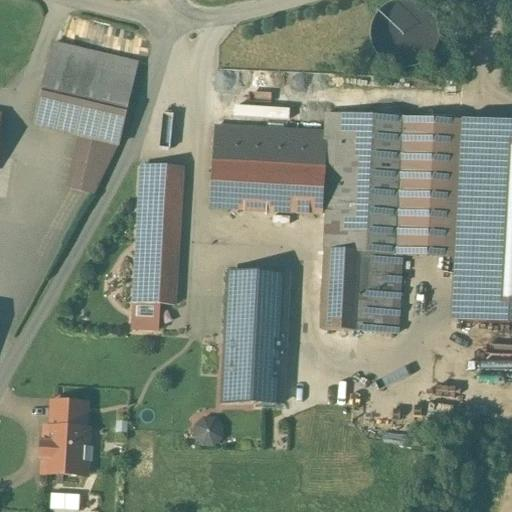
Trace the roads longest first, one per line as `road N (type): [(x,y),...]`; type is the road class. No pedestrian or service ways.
road 1 (unclassified): [(167,19),(128,161),(0,382)]
road 2 (unclassified): [(167,19),(290,0)]
road 3 (unknown): [(61,0),(29,119)]
